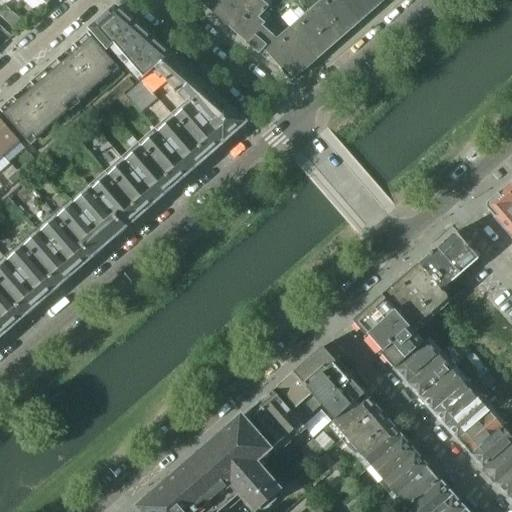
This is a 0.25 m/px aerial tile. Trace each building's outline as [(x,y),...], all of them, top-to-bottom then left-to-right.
[(255,0),(209,0),(205,5),(230,28),(254,1),(255,0)] [(360,22),(340,0),(323,0),(326,4),(317,12),(314,9),(311,11),(337,41),(360,22)] [(379,5),(374,0),(340,0),(360,22),(379,5)] [(262,29),(264,27),(257,21),(265,11),(254,1),(230,28),(259,54),(273,39),(262,29)] [(0,17),(4,21),(12,13),(3,5),(0,8),(0,17)] [(116,8),(91,30),(108,50),(111,48),(136,26),(116,8)] [(337,41),(311,11),(307,15),(310,18),(302,25),(299,21),(288,31),(314,61),(337,41)] [(13,29),(21,20),(12,13),(4,21),(13,29)] [(136,26),(111,48),(126,65),(153,41),(136,26)] [(314,61),(288,31),(276,42),(273,39),(259,54),(264,58),(269,54),(280,68),(279,69),(284,76),(291,82),(314,61)] [(109,70),(115,64),(87,33),(73,45),(77,50),(73,53),(69,49),(61,56),(65,61),(61,65),(56,60),(43,71),(70,103),(76,98),(79,101),(112,73),(109,70)] [(126,65),(123,67),(138,84),(170,56),(153,41),(126,65)] [(194,78),(170,56),(142,81),(155,97),(168,87),(175,95),(194,78)] [(65,107),(70,103),(43,71),(30,83),(34,88),(30,91),(26,86),(17,94),(21,99),(17,102),(13,97),(0,108),(0,110),(26,141),(33,136),(36,139),(68,111),(65,107)] [(241,119),(194,78),(175,95),(183,104),(187,102),(223,143),(241,127),(241,119)] [(45,162),(133,85),(128,79),(39,156),(45,162)] [(223,143),(187,102),(183,104),(170,115),(207,157),(223,143)] [(207,157),(170,115),(154,130),(189,172),(207,157)] [(18,141),(0,119),(0,151),(3,154),(18,141)] [(189,172),(154,130),(138,144),(173,186),(189,172)] [(173,186),(138,144),(121,159),(157,200),(173,186)] [(157,200),(121,159),(105,173),(141,215),(157,200)] [(22,177),(30,170),(26,165),(18,172),(22,177)] [(13,185),(22,177),(18,172),(8,180),(13,185)] [(141,215),(105,173),(88,188),(124,229),(141,215)] [(124,229),(88,188),(85,185),(68,200),(107,244),(124,229)] [(507,232),(511,227),(511,195),(506,188),(489,202),(489,211),(507,232)] [(107,244),(68,200),(52,214),(90,259),(107,244)] [(90,259),(52,214),(35,229),(73,273),(90,259)] [(73,273),(35,229),(19,243),(57,287),(73,273)] [(451,284),(478,259),(459,237),(451,236),(418,264),(442,291),(451,284)] [(57,287),(19,243),(3,258),(41,302),(57,287)] [(41,302),(3,258),(0,260),(0,288),(24,316),(41,302)] [(447,297),(442,291),(418,264),(400,280),(431,315),(447,302),(447,297)] [(431,315),(400,280),(382,296),(413,331),(431,315)] [(24,316),(0,288),(0,321),(8,330),(24,316)] [(424,343),(413,331),(382,296),(352,322),(367,339),(370,337),(382,351),(380,353),(394,369),(424,343)] [(408,385),(439,357),(426,342),(424,343),(394,369),(408,385)] [(364,395),(352,380),(350,378),(348,380),(335,366),(337,364),(323,347),(292,373),(321,406),(335,421),(364,395)] [(465,358),(474,369),(480,364),(471,353),(465,358)] [(420,398),(451,371),(439,357),(408,385),(420,398)] [(432,413),(464,385),(451,371),(420,398),(432,413)] [(321,406),(292,373),(277,387),(296,409),(301,405),(310,415),(321,406)] [(445,427),(476,399),(464,385),(432,413),(445,427)] [(306,430),(272,391),(257,404),(286,437),(295,430),(300,435),(306,430)] [(345,438),(377,410),(364,395),(335,421),(332,423),(345,438)] [(457,441),(489,413),(476,399),(445,427),(457,441)] [(291,443),(286,437),(257,404),(242,418),(269,450),(270,451),(280,443),(285,448),(291,443)] [(358,452),(389,424),(377,410),(345,438),(358,452)] [(470,455),(501,427),(489,413),(457,441),(470,455)] [(279,491),(272,483),(254,463),(269,450),(242,418),(138,508),(141,511),(219,511),(241,494),(256,511),(259,509),(264,509),(275,500),(276,494),(279,491)] [(370,466),(402,438),(389,424),(358,452),(370,466)] [(482,470),(511,443),(511,440),(501,427),(470,455),(482,470)] [(314,439),(320,445),(322,448),(329,442),(321,433),(314,439)] [(383,481),(415,453),(402,438),(370,466),(383,481)] [(494,484),(511,468),(511,443),(482,470),(494,484)] [(311,465),(325,453),(319,446),(305,458),(311,465)] [(395,495),(427,467),(415,453),(383,481),(395,495)] [(337,467),(327,455),(326,454),(319,459),(330,472),(337,467)] [(308,472),(305,469),(307,468),(301,461),(289,472),(298,482),(308,472)] [(407,509),(439,481),(427,467),(395,495),(407,509)] [(507,498),(511,493),(511,468),(494,484),(507,498)] [(332,490),(344,480),(336,471),(325,481),(332,490)] [(369,493),(359,481),(354,485),(364,496),(369,493)] [(409,511),(432,511),(452,495),(439,481),(407,509),(409,511)] [(370,503),(379,496),(374,490),(365,497),(370,503)] [(461,511),(465,510),(452,495),(432,511),(461,511)]
